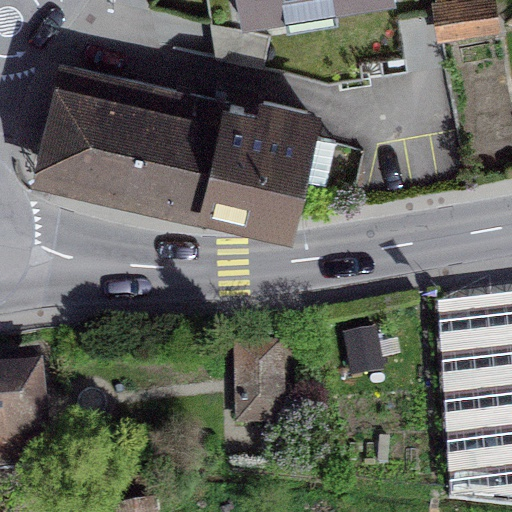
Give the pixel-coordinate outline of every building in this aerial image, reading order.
[(239,0),(242,20),(290,12),(289,7),(287,8),(285,0),(331,0),(330,0),(331,5),(364,0),(239,0)] [(489,0),(482,0),(436,5),(442,35),(491,26),(489,0)] [(73,66),(51,164),(206,200),(228,104),(229,102),(73,66)] [(228,104),(206,200),(283,218),(293,175),(325,182),(335,140),(303,133),(308,111),(263,101),(260,111),(228,104)] [(374,327),(344,333),(352,372),(382,366),(374,327)] [(278,347),(240,348),(241,418),(279,418),(278,347)] [(0,359),(0,461),(34,459),(33,444),(36,444),(28,357),(0,359)] [(155,511),(154,502),(124,507),(124,511),(155,511)]
